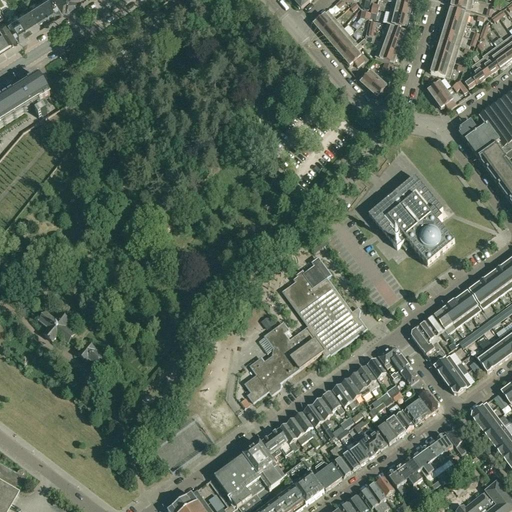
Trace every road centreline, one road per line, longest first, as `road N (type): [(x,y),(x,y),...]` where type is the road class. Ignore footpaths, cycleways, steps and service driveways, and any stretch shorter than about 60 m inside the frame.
road 1 (residential): [(150,511),(396,332)]
road 2 (residential): [(320,511),(454,414)]
road 3 (tertiary): [(0,78),(121,0)]
road 4 (residential): [(396,332),(511,247)]
road 5 (residential): [(397,120),(374,114),(349,92),(295,28)]
road 6 (unclassified): [(101,511),(0,434)]
road 7 (residential): [(397,120),(434,0)]
road 8 (residential): [(511,229),(440,128)]
